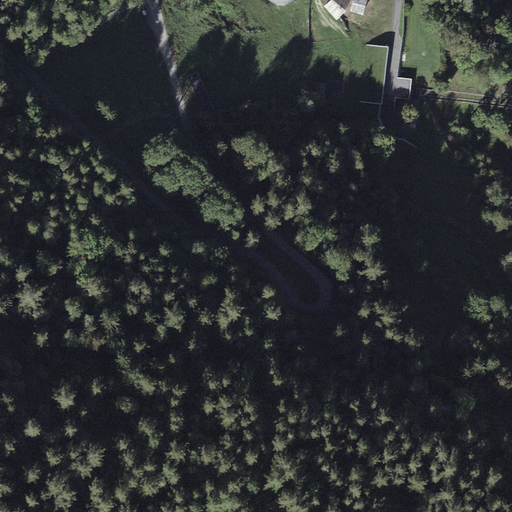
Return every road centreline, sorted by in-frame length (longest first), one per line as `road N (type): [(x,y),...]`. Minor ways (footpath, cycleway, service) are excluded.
road 1 (unclassified): [(152,0),(184,119),(217,189),(321,278),(326,296),(316,306),(297,303),(260,260),(176,218),(0,47)]
road 2 (track): [(201,511),(174,473),(132,436),(103,373),(95,315),(41,217),(0,118)]
